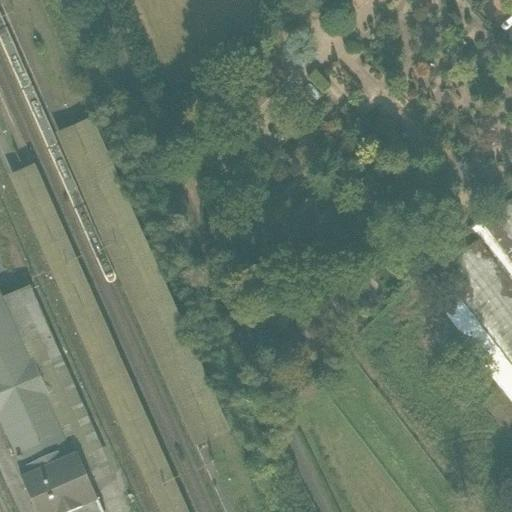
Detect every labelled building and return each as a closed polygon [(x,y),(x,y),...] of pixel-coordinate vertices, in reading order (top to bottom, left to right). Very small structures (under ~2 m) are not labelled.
[(56,135),(193,441),(228,425),(92,120),(56,135)] [(10,177),(156,511),(184,511),(34,167),(10,177)] [(511,203),(484,225),(511,261),(511,203)] [(439,272),(511,367),(511,285),(479,242),(439,272)] [(0,418),(45,398),(49,396),(33,363),(30,364),(25,353),(6,310),(0,296),(0,418)] [(49,396),(45,398),(73,461),(79,459),(88,480),(102,474),(111,470),(33,298),(6,310),(25,353),(30,364),(33,363),(49,396)] [(22,484),(73,461),(45,398),(0,418),(0,419),(18,460),(13,462),(22,484)] [(102,511),(88,480),(85,473),(79,459),(73,461),(22,484),(34,511),(102,511)]
